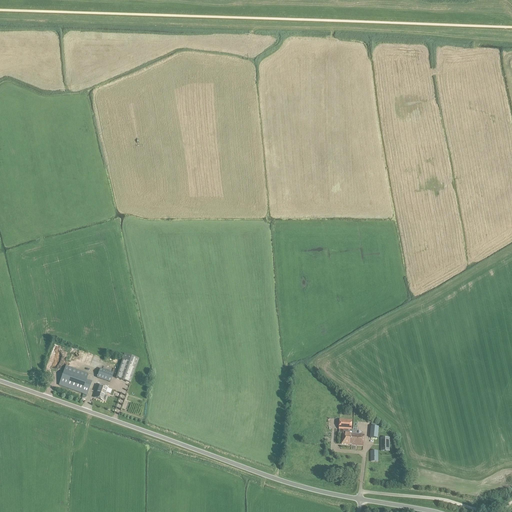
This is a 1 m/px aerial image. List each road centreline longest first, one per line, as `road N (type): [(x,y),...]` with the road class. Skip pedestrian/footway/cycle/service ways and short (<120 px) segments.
road 1 (unclassified): [(0,381),(273,478),(359,498)]
road 2 (track): [(360,491),(484,511),(511,501)]
